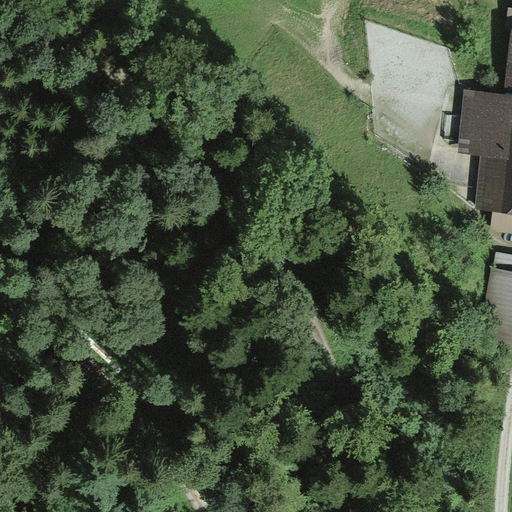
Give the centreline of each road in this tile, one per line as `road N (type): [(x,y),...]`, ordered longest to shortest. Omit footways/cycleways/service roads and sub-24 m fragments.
road 1 (track): [(353,511),(350,416),(222,167),(83,24),(18,0)]
road 2 (track): [(207,511),(126,399),(54,326),(0,293)]
road 3 (track): [(511,387),(498,511)]
